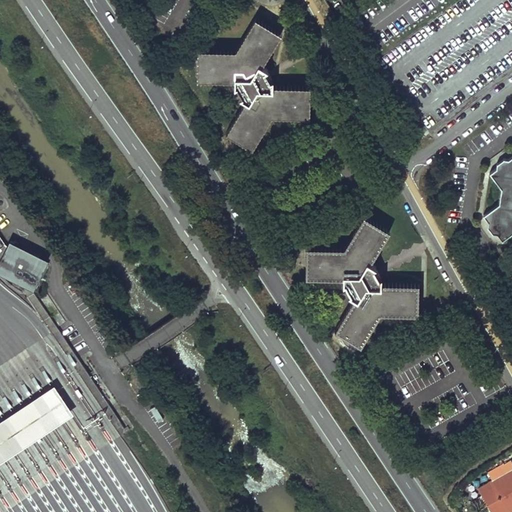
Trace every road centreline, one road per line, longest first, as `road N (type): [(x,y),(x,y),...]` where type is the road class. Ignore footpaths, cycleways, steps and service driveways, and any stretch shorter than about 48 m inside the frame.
road 1 (trunk): [(30,0),(384,511)]
road 2 (trunk): [(423,511),(90,0)]
road 3 (residential): [(400,169),(511,385)]
road 4 (residential): [(300,0),(400,169)]
road 5 (residential): [(400,169),(511,88)]
road 6 (motorway): [(76,511),(0,401)]
